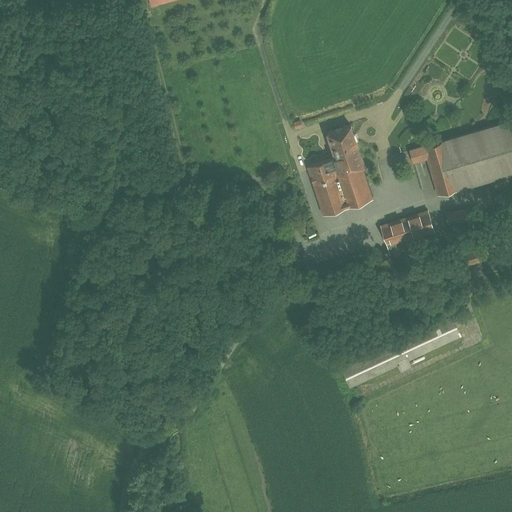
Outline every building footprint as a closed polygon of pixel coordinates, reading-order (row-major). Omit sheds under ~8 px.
[(511,120),(445,140),(459,188),(511,172),(511,120)] [(351,126),(328,133),(335,157),(336,158),(357,152),(359,151),(357,142),(360,141),(358,133),(354,134),(351,126)] [(459,188),(445,140),(411,150),(414,161),(428,157),(439,194),(459,188)] [(357,152),(336,158),(335,157),(309,165),(324,212),(371,198),(357,152)] [(475,208),(447,211),(448,223),(452,222),(454,233),(478,229),(475,208)] [(429,210),(381,226),(387,243),(388,243),(390,250),(400,247),(397,240),(421,233),(425,243),(438,238),(429,210)] [(482,248),(466,253),(469,264),(485,259),(482,248)] [(449,258),(432,263),(435,274),(452,269),(449,258)] [(455,316),(341,368),(350,387),(399,365),(402,372),(413,367),(410,361),(464,336),(455,316)]
